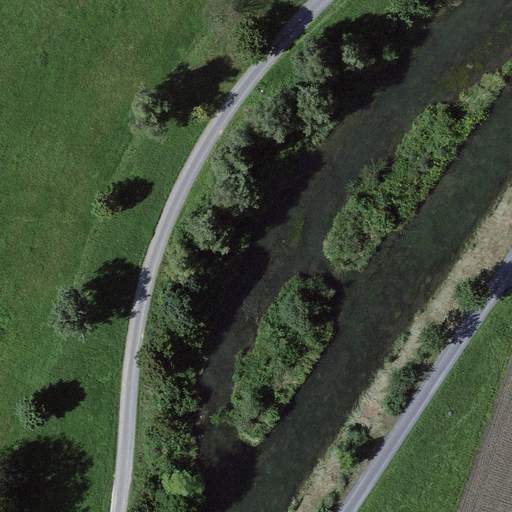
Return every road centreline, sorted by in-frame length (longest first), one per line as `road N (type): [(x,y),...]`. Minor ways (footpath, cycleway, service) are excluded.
road 1 (track): [(328,0),(272,57),(200,161),(161,259),(138,370),(128,511)]
road 2 (track): [(511,277),(351,511)]
